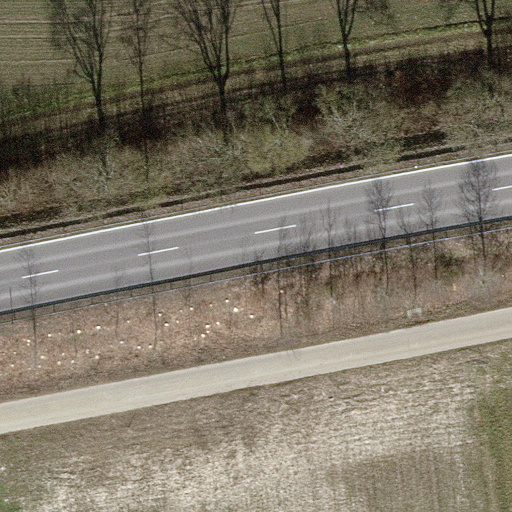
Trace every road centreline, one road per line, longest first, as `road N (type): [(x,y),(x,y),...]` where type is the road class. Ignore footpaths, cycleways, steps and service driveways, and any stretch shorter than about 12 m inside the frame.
road 1 (secondary): [(511,188),(0,284)]
road 2 (track): [(0,160),(511,73)]
